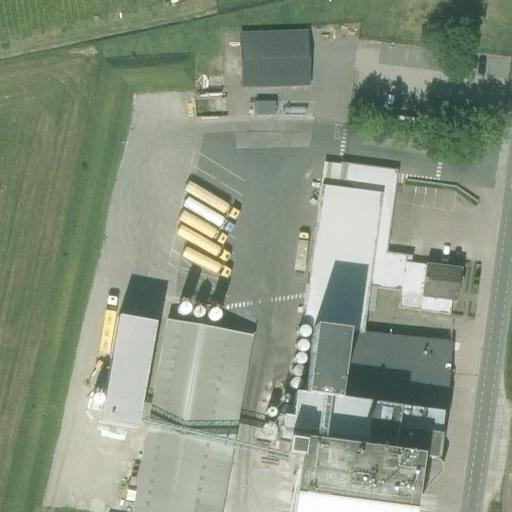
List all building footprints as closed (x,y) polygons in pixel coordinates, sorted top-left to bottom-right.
[(308,87),(306,32),(238,33),(240,89),(308,87)] [(273,88),(273,99),(290,99),(290,88),(273,88)] [(273,103),(252,104),(253,117),(273,116),(273,103)] [(272,138),(272,125),(230,126),(230,139),(272,138)] [(320,186),(301,325),(313,327),(361,334),(367,286),(399,292),(397,309),(448,316),(450,302),(454,302),(458,271),(410,264),(411,256),(384,253),(395,175),(396,171),(344,165),(341,189),(320,186)] [(185,275),(187,244),(214,245),(215,232),(172,230),(170,274),(185,275)] [(115,318),(97,424),(134,430),(152,325),(115,318)] [(219,511),(251,336),(164,320),(130,511),(219,511)] [(298,442),(288,511),(409,511),(412,491),(424,492),(436,478),(446,378),(447,368),(450,344),(361,334),(313,327),(303,396),(292,395),(289,419),(294,420),(291,441),(298,442)]
